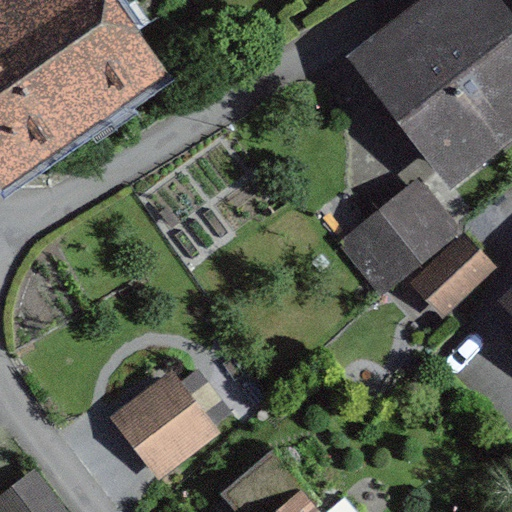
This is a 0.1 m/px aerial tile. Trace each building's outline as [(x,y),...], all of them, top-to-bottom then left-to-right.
[(173,64),(128,0),(0,0),(0,167),(8,178),(173,64)] [(511,119),(511,41),(479,0),(446,0),(370,59),(453,166),(511,119)] [(462,233),(419,178),(338,241),(381,296),(462,233)] [(496,268),(462,233),(409,282),(442,317),(496,268)] [(511,320),(511,286),(495,302),(511,320)] [(235,409),(198,361),(181,374),(172,362),(109,410),(159,476),(222,429),(217,422),(235,409)] [(364,511),(345,489),(323,508),(312,495),(318,490),(276,441),(221,488),(240,511),(364,511)] [(71,511),(33,464),(0,490),(0,511),(71,511)]
